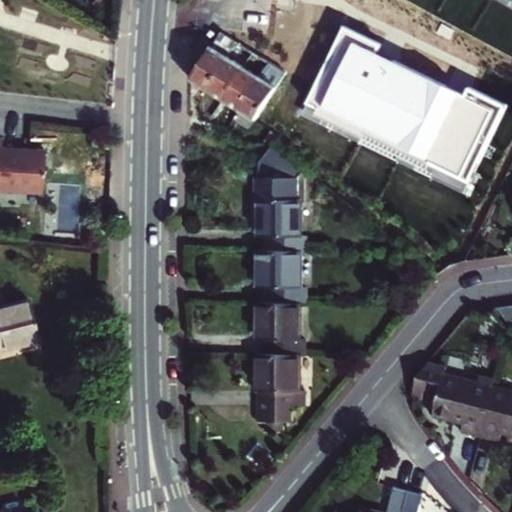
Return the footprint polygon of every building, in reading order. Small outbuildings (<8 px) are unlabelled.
[(202,34),(192,50),(179,70),(195,80),(225,33),(209,23),(202,34)] [(383,44),(345,26),(309,101),(472,179),(508,104),(471,86),(468,93),(380,51),(383,44)] [(192,50),(202,34),(193,29),(183,45),(192,50)] [(195,80),(210,89),(240,43),(225,33),(195,80)] [(240,43),(210,89),(226,99),(256,53),(240,43)] [(226,99),(242,110),(271,63),(256,53),(226,99)] [(271,63),(242,110),(258,120),(279,88),(288,74),(271,63)] [(0,194),(44,197),(46,152),(4,150),(4,141),(0,140),(0,194)] [(298,250),(305,250),(305,234),(298,234),(299,201),(296,201),(296,176),(300,171),(273,149),(269,146),(260,158),(259,177),(253,177),(253,199),(258,199),(257,233),(265,233),(265,249),(298,250)] [(263,284),(263,301),(298,301),(304,302),(305,285),(298,285),(298,250),(265,249),(257,249),(257,284),(263,284)] [(297,351),(303,351),(303,336),(297,336),(298,301),(263,301),(255,301),(255,336),(262,336),(262,351),(297,351)] [(0,347),(29,342),(21,302),(0,306),(0,347)] [(511,308),(493,313),(511,328),(511,308)] [(258,402),(258,417),(263,417),(263,426),(281,426),(281,417),(291,417),(291,403),(303,403),(303,387),(296,387),(297,351),(262,351),(254,351),(254,387),(264,387),(264,402),(258,402)] [(450,381),(452,381),(454,373),(434,368),(424,382),(420,395),(422,404),(428,406),(431,394),(445,398),(450,381)] [(465,439),(485,444),(498,394),(483,390),(452,381),(450,381),(445,398),(439,420),(468,427),(465,439)] [(485,381),(483,390),(498,394),(501,385),(485,381)] [(264,387),(254,387),(253,417),(258,417),(258,402),(264,402),(264,387)] [(507,438),(511,438),(511,397),(498,394),(485,444),(504,449),(507,438)] [(410,511),(416,493),(399,489),(392,511),(410,511)] [(427,511),(431,498),(416,493),(410,511),(427,511)]
